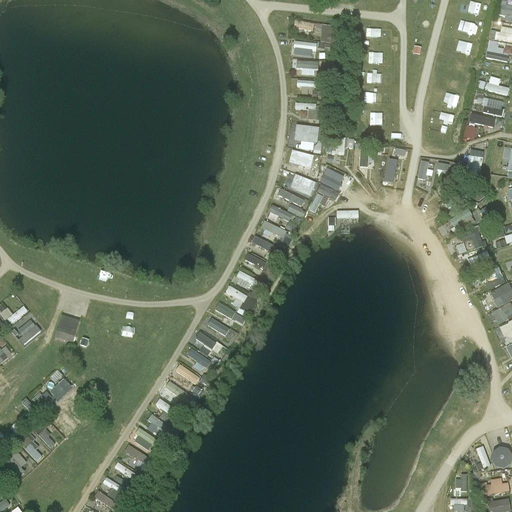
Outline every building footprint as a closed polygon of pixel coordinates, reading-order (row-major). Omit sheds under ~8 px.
[(511,23),(511,6),(507,6),(507,0),(499,0),(498,16),(504,17),(504,22),(511,23)] [(295,20),(293,29),(321,35),(323,26),(295,20)] [(492,26),(486,59),(509,63),(511,48),(511,45),(509,45),(511,29),(492,26)] [(384,39),(384,29),(368,29),(368,39),(384,39)] [(463,41),(462,50),(472,51),(472,42),(463,41)] [(295,42),(293,55),(314,58),(317,45),(295,42)] [(365,64),(375,64),(375,53),(365,53),(365,64)] [(293,63),(293,72),(318,72),(318,62),(293,63)] [(454,65),(453,72),(461,73),(462,66),(454,65)] [(383,82),(383,73),(369,73),(369,82),(383,82)] [(477,88),(507,97),(509,89),(499,86),(500,80),(489,77),(487,84),(479,82),(477,88)] [(296,88),(302,88),(301,95),(307,95),(308,90),(315,90),(315,82),(297,81),(296,88)] [(483,113),(502,118),(506,104),(486,99),(483,113)] [(309,111),(308,120),(318,120),(319,104),(295,103),(295,110),(309,111)] [(382,126),(382,113),(370,113),(370,126),(382,126)] [(469,123),(493,129),(496,120),(471,114),(469,123)] [(301,142),(299,150),(313,152),(314,143),(317,144),(319,129),(296,126),(294,141),(301,142)] [(466,127),(463,139),(474,141),(476,129),(466,127)] [(344,156),(344,146),(352,147),(352,139),(339,139),(339,155),(344,156)] [(394,155),(404,157),(406,151),(395,149),(394,155)] [(465,176),(478,179),(484,154),(471,151),(465,176)] [(359,168),(368,169),(369,154),(360,153),(359,168)] [(389,159),(384,182),(393,184),(398,161),(389,159)] [(427,181),(431,164),(421,162),(418,179),(427,181)] [(335,170),(337,168),(331,164),(326,170),(334,177),(331,180),(344,192),(348,188),(340,181),(343,178),(335,170)] [(315,180),(318,171),(311,169),(309,178),(315,180)] [(285,187),(311,196),(316,184),(295,176),(294,179),(289,177),(285,187)] [(358,194),(364,190),(354,177),(349,181),(358,194)] [(321,203),(325,205),(329,198),(335,202),(339,195),(322,186),(308,212),(314,215),(321,203)] [(302,208),(305,202),(281,190),(278,196),(302,208)] [(267,218),(287,227),(292,216),(272,207),(267,218)] [(449,221),(457,233),(475,222),(467,209),(449,221)] [(359,219),(358,211),(336,212),(336,219),(359,219)] [(265,223),(260,234),(280,243),(286,232),(265,223)] [(511,229),(511,226),(502,228),(507,247),(498,250),(501,262),(511,258),(511,229)] [(272,254),(276,247),(254,238),(251,245),(272,254)] [(464,244),(456,246),(459,255),(465,254),(468,265),(490,259),(487,249),(467,254),(464,244)] [(243,262),(261,274),(266,265),(249,253),(243,262)] [(484,282),(487,290),(505,285),(500,269),(492,271),(494,280),(484,282)] [(255,292),(260,282),(239,272),(236,278),(240,280),(238,283),(255,292)] [(490,293),(498,311),(491,314),(496,326),(511,319),(511,307),(510,302),(511,301),(511,289),(510,284),(490,293)] [(241,310),(247,296),(228,287),(225,294),(236,299),(232,306),(241,310)] [(231,320),(235,314),(219,304),(215,311),(231,320)] [(12,315),(7,309),(0,315),(10,326),(27,312),(23,307),(12,315)] [(79,323),(62,317),(55,338),(73,343),(79,323)] [(225,338),(230,330),(211,319),(206,327),(225,338)] [(511,339),(511,321),(498,328),(505,341),(511,338),(511,339)] [(32,322),(14,334),(23,347),(41,334),(32,322)] [(200,333),(195,340),(218,355),(222,348),(200,333)] [(0,348),(0,362),(12,355),(6,347),(1,350),(0,348)] [(201,374),(209,363),(191,349),(187,355),(197,363),(193,368),(201,374)] [(188,387),(195,376),(181,366),(173,376),(188,387)] [(50,378),(55,383),(62,376),(57,371),(50,378)] [(49,393),(58,403),(73,389),(64,379),(49,393)] [(171,416),(175,410),(159,400),(155,406),(171,416)] [(71,414),(77,410),(71,403),(65,407),(71,414)] [(60,412),(50,420),(60,432),(70,423),(60,412)] [(151,416),(148,422),(151,424),(147,431),(163,439),(170,427),(151,416)] [(154,448),(158,443),(139,429),(135,434),(154,448)] [(50,449),(56,444),(44,431),(38,437),(50,449)] [(26,449),(31,441),(25,438),(20,446),(26,449)] [(33,443),(25,450),(37,463),(42,458),(37,451),(39,449),(33,443)] [(480,464),(476,465),(477,471),(488,469),(485,448),(477,449),(480,464)] [(511,460),(506,448),(489,456),(496,472),(511,464),(511,460)] [(122,459),(144,466),(147,455),(125,449),(122,459)] [(9,463),(20,477),(31,468),(19,454),(9,463)] [(117,464),(114,469),(133,480),(136,475),(117,464)] [(460,481),(456,481),(454,495),(460,496),(461,491),(466,492),(467,476),(461,475),(460,481)] [(106,478),(103,484),(118,493),(121,487),(106,478)] [(502,479),(490,480),(491,486),(485,487),(486,496),(509,493),(508,483),(502,484),(502,479)] [(109,508),(113,502),(98,492),(94,497),(109,508)] [(449,499),(449,506),(454,506),(454,511),(470,511),(471,500),(449,499)] [(509,511),(509,501),(486,502),(486,511),(509,511)]
